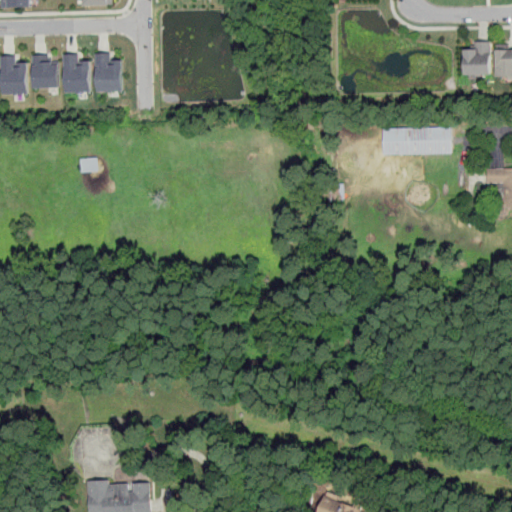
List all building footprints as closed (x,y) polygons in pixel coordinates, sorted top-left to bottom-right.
[(492,41),(492,74),(467,74),(465,48),(477,48),(477,41),(492,41)] [(497,78),(511,78),(511,46),(497,46),(497,78)] [(28,94),(28,63),(19,63),(19,54),(3,54),(3,94),(28,94)] [(34,54),(34,87),(60,87),(60,60),(53,60),(53,54),(34,54)] [(66,54),(66,91),(92,91),(92,54),(66,54)] [(97,91),(124,91),(124,54),(97,54),(97,91)] [(384,127),(384,153),(453,153),(453,126),(384,127)] [(97,159),(83,159),(83,170),(97,170),(97,159)] [(511,169),(488,170),(488,185),(504,185),(505,209),(511,209),(511,169)] [(89,481),(89,511),(153,511),(152,482),(111,484),(111,479),(89,481)] [(372,511),(339,502),(341,495),(326,490),(319,511),(372,511)]
